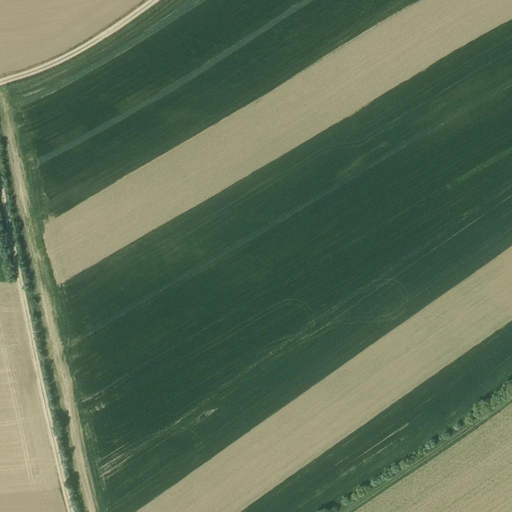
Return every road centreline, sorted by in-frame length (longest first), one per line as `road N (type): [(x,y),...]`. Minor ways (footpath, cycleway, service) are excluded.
road 1 (track): [(0,184),(71,511)]
road 2 (track): [(152,0),(47,66),(0,82)]
